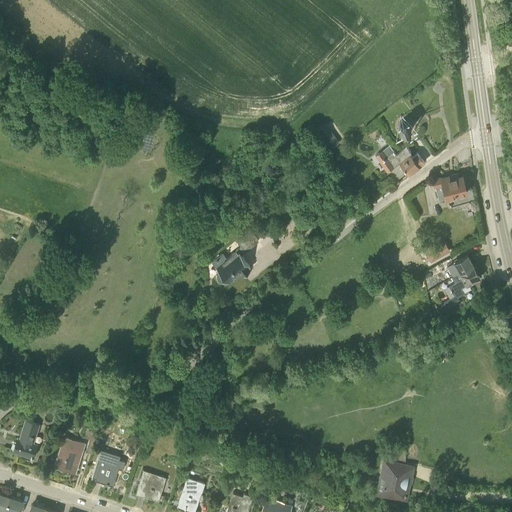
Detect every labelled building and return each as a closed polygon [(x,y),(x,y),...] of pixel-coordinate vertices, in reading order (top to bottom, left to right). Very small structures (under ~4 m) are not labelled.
[(405,134),(406,134),(408,134),(409,133),(410,133),(411,132),(412,131),(412,129),(412,128),(413,127),(412,126),(412,124),(412,123),(411,122),(410,121),(409,121),(408,120),(406,120),(405,120),(404,120),(403,120),(402,121),(400,121),(400,122),(399,123),(398,124),(398,126),(398,127),(398,128),(398,129),(399,131),(400,132),(400,133),(402,133),(403,134),(404,134),(405,134)] [(329,149),(339,142),(328,125),(317,132),(329,149)] [(396,154),(394,151),(389,144),(375,155),(380,160),(386,169),(398,160),(410,174),(424,162),(417,153),(412,156),(409,153),(411,152),(406,146),(396,154)] [(458,176),(457,173),(433,180),(435,186),(443,184),(450,207),(476,199),(470,182),(467,183),(464,174),(458,176)] [(223,225),(235,214),(231,210),(220,222),(223,225)] [(261,237),(268,232),(260,222),(254,227),(261,237)] [(251,267),(241,255),(258,241),(249,230),(236,240),(241,246),(227,258),(223,254),(212,262),(218,269),(215,272),(216,273),(216,274),(216,275),(216,276),(216,277),(217,278),(217,279),(218,280),(219,281),(220,281),(221,281),(222,282),(223,282),(225,283),(228,280),(229,282),(241,271),(243,274),(251,267)] [(430,239),(423,244),(432,260),(450,249),(446,242),(435,248),(430,239)] [(459,274),(473,266),(467,255),(453,262),(453,263),(447,266),(453,277),(459,273),(459,274)] [(473,266),(459,274),(462,279),(448,286),(454,296),(441,305),(444,309),(458,299),(457,297),(464,294),(461,289),(471,283),(471,282),(480,277),(473,266)] [(486,287),(482,280),(471,287),(475,294),(486,287)] [(444,311),(440,306),(434,310),(437,315),(444,311)] [(27,371),(33,364),(14,345),(7,352),(27,371)] [(439,360),(447,360),(447,348),(439,348),(439,360)] [(33,442),(39,424),(25,420),(20,439),(17,438),(13,452),(33,458),(37,443),(33,442)] [(179,432),(188,430),(187,422),(178,424),(179,432)] [(92,453),(99,431),(88,428),(84,438),(89,439),(86,451),(92,453)] [(75,472),(83,450),(85,442),(64,435),(55,466),(75,472)] [(122,469),(125,461),(103,454),(95,479),(113,484),(119,468),(122,469)] [(411,484),(413,477),(412,476),(414,466),(384,459),(381,469),(388,471),(382,493),(405,499),(409,483),(411,484)] [(159,499),(167,477),(143,470),(136,492),(159,499)] [(304,483),(311,485),(314,479),(306,476),(304,483)] [(203,491),(205,483),(188,477),(179,503),(186,505),(185,508),(194,511),(201,491),(203,491)] [(314,498),(322,496),(320,487),(312,490),(314,498)] [(4,511),(10,496),(0,493),(0,511),(4,511)] [(243,497),(233,493),(226,511),(248,511),(254,497),(244,494),(243,497)] [(19,511),(23,501),(10,496),(4,511),(19,511)] [(287,511),(288,511),(272,507),(274,500),(267,498),(262,511),(287,511)]
